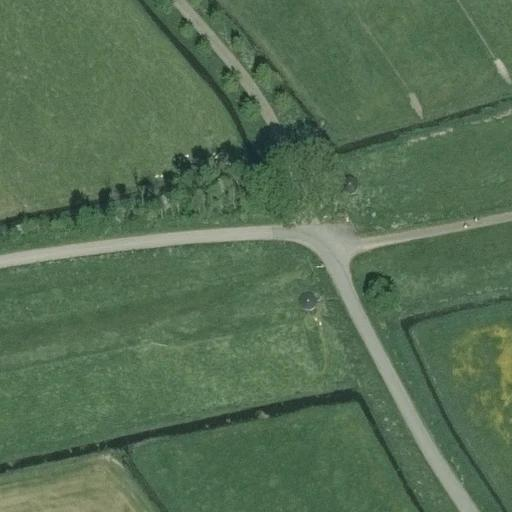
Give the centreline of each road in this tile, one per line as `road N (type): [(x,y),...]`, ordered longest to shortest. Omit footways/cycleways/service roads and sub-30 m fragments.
road 1 (unclassified): [(0,262),(241,233),(321,231),(329,250)]
road 2 (unclassified): [(471,511),(411,415),(329,250)]
road 3 (track): [(291,159),(258,93),(181,0)]
road 4 (unclassified): [(329,250),(511,216)]
